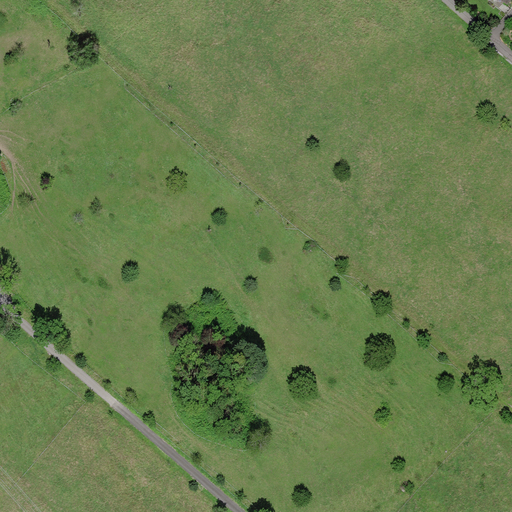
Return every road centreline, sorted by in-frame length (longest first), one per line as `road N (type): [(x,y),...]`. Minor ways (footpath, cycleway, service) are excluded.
road 1 (track): [(54,0),(511,404)]
road 2 (track): [(236,511),(0,305)]
